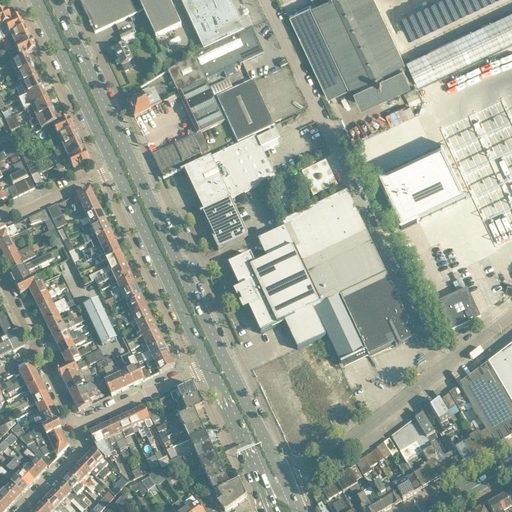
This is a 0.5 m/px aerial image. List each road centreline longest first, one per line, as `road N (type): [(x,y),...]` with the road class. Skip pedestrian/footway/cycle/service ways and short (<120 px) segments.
road 1 (secondary): [(283,479),(56,0)]
road 2 (unclassified): [(438,375),(265,0)]
road 3 (secondary): [(118,170),(211,366)]
road 4 (secondary): [(36,0),(118,170)]
road 5 (unclassified): [(283,479),(438,375)]
road 6 (unclassified): [(75,426),(211,366)]
road 7 (secondary): [(211,366),(262,486)]
road 8 (unclassified): [(0,221),(118,170)]
